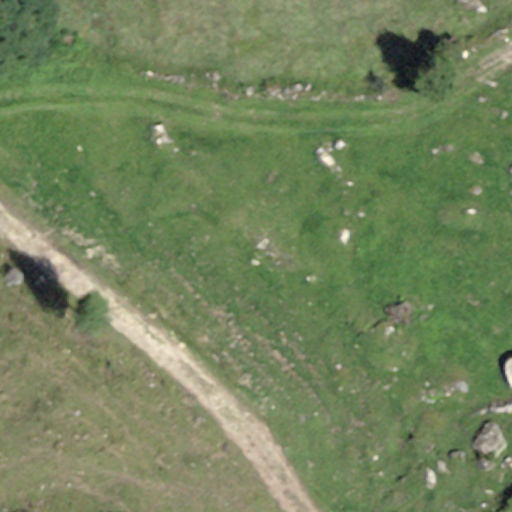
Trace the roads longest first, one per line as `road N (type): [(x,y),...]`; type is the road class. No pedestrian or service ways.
road 1 (track): [(0,61),(159,105),(328,127),(400,119),(511,57)]
road 2 (track): [(302,511),(243,430),(0,215)]
